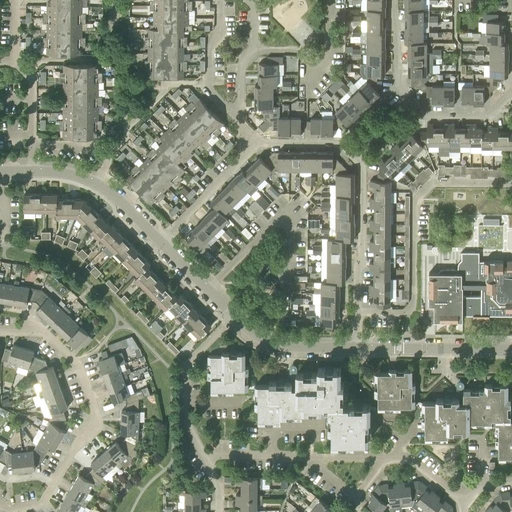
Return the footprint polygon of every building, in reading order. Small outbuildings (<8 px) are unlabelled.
[(47,0),(47,13),(43,13),(43,23),(47,23),(47,37),(43,37),(43,47),(47,47),(47,54),(82,54),(82,47),(85,47),(86,37),(82,37),(82,31),(87,31),(87,29),(82,29),(82,23),(86,23),(86,13),(82,13),(82,7),(87,7),(87,5),(82,5),(82,0),(47,0)] [(149,0),(150,10),(153,10),(153,16),(148,16),(148,18),(153,18),(153,24),(150,24),(150,28),(149,28),(146,28),(146,30),(148,30),(148,36),(145,36),(145,46),(148,46),(148,52),(143,52),(143,54),(148,54),(148,60),(145,60),(145,70),(148,70),(148,77),(183,78),(183,70),(187,70),(187,60),(183,60),(184,46),(187,46),(187,36),(184,36),(184,30),(192,30),(192,24),(189,24),(189,10),(192,10),(192,0),(189,0),(188,0),(149,0)] [(367,0),(367,9),(385,10),(385,0),(367,0)] [(405,0),(405,10),(423,10),(423,0),(405,0)] [(367,20),(383,20),(383,15),(385,15),(385,10),(367,9),(367,20)] [(408,21),(423,20),(423,10),(405,10),(405,15),(408,15),(408,21)] [(486,32),(505,32),(505,21),(498,21),(498,14),(483,14),(483,21),(486,21),(486,32)] [(367,31),(385,31),(385,26),(383,26),(383,20),(367,20),(367,31)] [(423,20),(408,21),(408,26),(405,26),(405,32),(423,32),(423,20)] [(361,31),(361,35),(360,35),(360,42),(361,42),(385,42),(385,31),(367,31),(361,31)] [(423,32),(405,32),(405,42),(409,43),(423,43),(423,42),(423,32)] [(486,32),(480,32),(468,32),(468,36),(479,37),(479,42),(490,42),(504,42),(505,32),(486,32)] [(361,53),(367,53),(385,53),(385,42),(361,42),(361,48),(361,53)] [(427,42),(423,42),(423,43),(409,43),(408,53),(426,53),(427,42)] [(490,54),(508,54),(508,42),(504,42),(490,42),(490,54)] [(367,64),(385,64),(385,53),(367,53),(367,64)] [(426,53),(408,53),(408,64),(426,64),(426,53)] [(508,54),(490,54),(490,65),(508,65),(508,54)] [(259,74),(277,75),(283,74),(283,57),(267,57),(267,63),(259,63),(259,74)] [(63,120),(60,120),(60,130),(63,130),(63,137),(98,137),(98,130),(102,130),(102,120),(98,120),(98,114),(103,114),(103,112),(98,112),(98,106),(102,106),(102,96),(98,96),(99,90),(104,90),(104,88),(99,88),(99,82),(102,82),(102,72),(99,72),(99,62),(64,62),(63,72),(60,72),(60,82),(63,82),(63,96),(60,96),(60,106),(63,106),(63,120)] [(364,78),(367,78),(377,78),(377,75),(385,75),(385,64),(367,64),(367,74),(364,74),(363,74),(363,78),(364,78)] [(420,87),(424,83),(429,78),(426,75),(430,75),(433,72),(433,64),(426,64),(408,64),(408,75),(411,75),(411,86),(419,86),(420,87)] [(508,76),(508,65),(490,65),(490,81),(496,88),(499,85),(499,82),(502,82),(502,76),(508,76)] [(259,85),(273,85),(273,86),(277,86),(277,75),(259,74),(259,85)] [(359,89),(371,101),(379,94),(374,88),(376,86),(377,86),(377,78),(367,78),(367,81),(359,89)] [(496,88),(490,81),(490,86),(473,86),(473,104),(484,104),(484,98),(490,98),(490,91),(493,91),(496,88)] [(341,86),(347,92),(350,89),(344,83),(341,86)] [(424,83),(420,87),(424,91),(427,91),(427,97),(432,97),(432,104),(443,104),(443,86),(426,86),(424,83)] [(273,96),(273,86),(273,85),(259,85),(255,85),(255,96),(273,96)] [(347,92),(341,86),(338,89),(344,95),(347,92)] [(455,97),(458,97),(458,89),(454,89),(455,86),(443,86),(443,104),(454,104),(455,97)] [(473,104),(473,86),(462,86),(462,89),(458,89),(458,97),(462,97),(462,104),(473,104)] [(351,96),(362,107),(366,103),(368,105),(371,101),(359,89),(351,96)] [(271,115),(273,115),(273,113),(280,106),(273,106),(273,96),(255,96),(255,107),(261,107),(261,113),(264,113),(263,116),(267,119),(271,115)] [(343,104),(356,117),(360,113),(358,111),(362,107),(351,96),(343,104)] [(192,101),(188,105),(203,120),(212,111),(199,98),(194,103),(192,101)] [(335,116),(342,123),(345,121),(348,124),(356,117),(343,104),(335,112),(338,114),(335,116)] [(194,128),(203,120),(188,105),(185,108),(187,110),(182,116),(194,128)] [(219,129),(224,123),(214,113),(212,111),(203,120),(218,135),(221,131),(219,129)] [(290,136),(290,118),(273,118),(273,115),(271,115),(267,119),(270,122),(273,122),(273,130),(278,130),(278,136),(290,136)] [(186,137),(194,128),(182,116),(177,120),(175,118),(171,121),(186,137)] [(322,118),(322,136),(333,136),(333,128),(336,128),(336,129),(342,123),(335,116),(333,118),(322,118)] [(301,118),(290,118),(290,136),(301,136),(301,129),(304,129),(305,121),(301,121),(301,118)] [(322,136),(322,118),(311,118),(311,121),(307,121),(307,129),(311,129),(311,136),(322,136)] [(214,138),(218,135),(203,120),(194,128),(207,140),(212,135),(214,138)] [(177,145),(178,145),(186,137),(171,121),(167,125),(170,127),(165,132),(177,145)] [(420,131),(425,143),(427,143),(427,144),(438,144),(439,128),(433,128),(433,124),(427,124),(427,131),(420,131)] [(449,144),(449,124),(444,124),(444,128),(439,128),(438,144),(449,144)] [(449,124),(449,144),(449,151),(460,151),(460,144),(460,129),(454,129),(455,124),(449,124)] [(471,145),(471,124),(466,124),(466,129),(460,129),(460,144),(471,145)] [(476,124),(471,124),(471,145),(482,145),(482,132),(482,129),(476,129),(476,124)] [(488,132),(482,132),(482,145),(481,147),(493,148),(493,127),(488,127),(488,132)] [(493,127),(493,148),(503,148),(504,132),(498,132),(498,127),(493,127)] [(504,132),(503,148),(511,147),(511,127),(509,127),(509,132),(504,132)] [(194,128),(186,137),(201,151),(204,148),(202,145),(207,140),(194,128)] [(404,142),(416,154),(424,146),(423,145),(425,143),(420,131),(415,137),(409,131),(405,135),(409,138),(404,142)] [(161,145),(169,153),(177,145),(165,132),(160,137),(157,135),(154,138),(161,145)] [(201,151),(186,137),(178,145),(190,157),(195,152),(197,155),(201,151)] [(393,147),(408,161),(416,154),(404,142),(400,146),(397,143),(393,147)] [(169,153),(161,145),(156,150),(153,147),(149,151),(164,166),(173,157),(169,153)] [(178,145),(177,145),(169,153),(173,157),(184,168),(187,165),(185,162),(190,157),(178,145)] [(389,158),(400,169),(408,161),(393,147),(390,150),(393,153),(389,158)] [(164,166),(149,151),(146,154),(149,157),(143,162),(156,175),(164,166)] [(289,170),(289,152),(273,152),(268,157),(273,162),(274,163),(275,170),(277,176),(289,176),(289,170)] [(289,152),(289,170),(300,170),(300,152),(289,152)] [(300,170),(300,176),(307,176),(306,184),(311,184),(311,176),(311,170),(311,152),(300,152),(300,170)] [(311,152),(311,170),(322,170),(322,152),(311,152)] [(335,172),(342,164),(337,159),(335,160),(333,160),(333,152),(322,152),(322,170),(333,170),(335,172)] [(173,157),(164,166),(179,181),(183,178),(180,175),(185,170),(184,168),(173,157)] [(251,165),(264,178),(272,170),(275,170),(274,163),(273,162),(268,157),(264,161),(259,157),(251,165)] [(383,168),(378,173),(389,178),(391,176),(392,177),(400,169),(389,158),(385,161),(382,158),(378,162),(383,168)] [(132,168),(147,183),(156,175),(143,162),(139,167),(136,164),(132,168)] [(336,185),(354,185),(354,173),(346,173),(346,171),(347,170),(342,164),(335,172),(336,173),(336,185)] [(449,166),(449,174),(454,174),(454,175),(460,175),(460,165),(454,164),(454,166),(449,166)] [(264,178),(251,165),(244,172),(255,183),(254,184),(256,185),(264,178)] [(460,165),(460,175),(466,175),(466,174),(471,174),(471,166),(466,166),(466,165),(460,165)] [(179,181),(164,166),(156,175),(168,187),(173,182),(176,185),(179,181)] [(428,166),(425,170),(430,175),(433,172),(428,166)] [(471,166),(471,174),(475,174),(475,178),(482,178),(482,167),(471,166)] [(488,167),(482,167),(482,178),(488,178),(488,176),(492,176),(493,169),(488,169),(488,167)] [(493,169),(492,176),(497,176),(497,178),(503,178),(503,167),(497,167),(497,169),(493,169)] [(138,192),(147,183),(132,168),(129,171),(131,174),(126,179),(138,192)] [(247,191),(254,184),(255,183),(244,172),(242,170),(234,178),(247,191)] [(389,178),(378,173),(378,180),(370,180),(370,186),(375,186),(375,191),(391,192),(391,180),(389,180),(389,178)] [(147,183),(162,198),(166,194),(163,192),(168,187),(156,175),(147,183)] [(227,186),(239,198),(247,191),(234,178),(227,186)] [(416,179),(413,182),(418,187),(421,184),(416,179)] [(147,183),(138,192),(151,204),(156,199),(159,201),(162,198),(147,183)] [(354,195),(354,185),(336,185),(336,195),(354,195)] [(219,193),(232,206),(239,198),(227,186),(219,193)] [(267,190),(275,198),(280,194),(272,186),(267,190)] [(193,195),(190,192),(187,189),(183,192),(186,195),(190,199),(193,195)] [(391,192),(375,191),(375,197),(370,197),(370,202),(391,202),(391,192)] [(232,206),(219,193),(211,201),(216,206),(223,214),(224,213),(232,206)] [(35,211),(35,194),(24,194),(24,211),(35,211)] [(46,194),(35,194),(35,211),(46,211),(46,194)] [(46,211),(56,211),(57,211),(57,199),(57,194),(46,194),(46,211)] [(256,200),(265,209),(270,204),(261,195),(256,200)] [(354,195),(336,195),(336,206),(351,206),(351,201),(354,201),(354,195)] [(71,199),(57,199),(57,211),(56,211),(56,216),(71,216),(71,199)] [(71,199),(71,216),(77,216),(84,199),(71,199)] [(81,220),(93,208),(84,199),(77,216),(81,220)] [(265,209),(256,200),(248,207),(257,217),(265,209)] [(375,213),(391,213),(391,202),(370,202),(370,207),(375,207),(375,213)] [(176,205),(172,209),(180,216),(183,212),(180,209),(176,205)] [(208,214),(221,227),(229,218),(224,213),(223,214),(216,206),(208,214)] [(351,206),(336,206),(336,217),(354,217),(354,212),(351,212),(351,206)] [(239,207),(236,210),(242,216),(245,213),(239,207)] [(89,229),(101,217),(93,208),(81,220),(89,229)] [(180,216),(172,209),(169,212),(172,216),(173,215),(177,219),(180,216)] [(242,216),(236,210),(233,213),(239,219),(242,216)] [(370,224),(390,224),(391,213),(375,213),(375,219),(370,219),(370,224)] [(201,221),(213,234),(221,227),(208,214),(201,221)] [(110,226),(101,217),(89,229),(99,239),(100,237),(100,236),(110,226)] [(354,217),(336,217),(336,228),(354,228),(354,217)] [(308,219),(308,223),(308,228),(319,228),(320,219),(308,219)] [(201,221),(193,229),(206,241),(213,234),(201,221)] [(107,244),(120,232),(112,224),(110,226),(100,236),(100,237),(107,244)] [(374,235),(390,235),(390,224),(370,224),(370,229),(375,229),(374,235)] [(225,231),(231,237),(234,234),(229,228),(225,231)] [(246,228),(242,232),(251,241),(255,237),(246,228)] [(354,228),(336,228),(336,238),(336,239),(346,239),(354,239),(354,228)] [(210,246),(206,241),(193,229),(185,237),(202,254),(207,249),(213,255),(216,252),(210,246)] [(228,240),(231,237),(225,231),(222,234),(228,240)] [(115,252),(127,240),(120,232),(107,244),(115,252)] [(370,246),(390,246),(390,235),(374,235),(374,240),(370,240),(370,246)] [(328,249),(345,250),(346,239),(336,239),(336,238),(328,238),(328,249)] [(123,260),(135,248),(127,240),(115,252),(123,260)] [(213,243),(210,246),(216,252),(219,249),(213,243)] [(374,256),(390,257),(390,246),(370,246),(370,251),(374,251),(374,256)] [(80,256),(85,251),(82,248),(77,253),(80,256)] [(131,268),(143,256),(135,248),(123,260),(131,268)] [(327,260),(345,260),(345,250),(328,249),(327,260)] [(85,251),(80,256),(84,260),(89,255),(85,251)] [(442,268),(442,272),(429,272),(429,310),(434,310),(434,320),(463,320),(463,315),(473,315),(473,318),(487,318),(489,318),(489,315),(511,315),(511,260),(479,261),(479,252),(461,252),(461,264),(458,264),(458,268),(442,268)] [(150,264),(143,256),(131,268),(138,275),(138,276),(148,266),(150,264)] [(370,267),(390,267),(390,257),(374,256),(374,262),(370,262),(370,267)] [(345,271),(345,260),(327,260),(327,271),(345,271)] [(213,265),(218,270),(223,265),(218,261),(213,265)] [(93,274),(98,269),(95,266),(90,271),(93,274)] [(143,286),(155,274),(148,266),(138,276),(138,275),(135,278),(143,286)] [(374,278),(390,278),(390,267),(370,267),(370,272),(374,272),(374,278)] [(255,272),(259,277),(261,275),(263,273),(258,268),(255,272)] [(98,269),(93,274),(96,277),(102,272),(98,269)] [(327,271),(327,282),(339,282),(345,282),(345,271),(327,271)] [(150,294),(163,282),(155,274),(143,286),(150,294)] [(369,289),(390,289),(390,278),(374,278),(374,284),(369,284),(369,289)] [(111,287),(114,284),(109,279),(106,282),(111,287)] [(16,303),(19,286),(19,281),(15,280),(15,285),(8,284),(5,301),(16,303)] [(158,301),(170,289),(163,282),(150,294),(158,301)] [(327,282),(321,282),(321,287),(314,287),(314,292),(321,292),(321,293),(339,293),(339,282),(327,282)] [(114,284),(111,287),(115,292),(119,289),(114,284)] [(36,301),(41,289),(19,286),(16,303),(27,305),(27,300),(36,301)] [(56,304),(41,289),(36,301),(40,305),(36,309),(44,317),(56,304)] [(178,297),(170,289),(158,301),(166,309),(169,307),(168,306),(178,297)] [(390,307),(390,289),(369,289),(369,294),(374,294),(374,300),(377,300),(377,307),(390,307)] [(321,303),(339,304),(339,293),(321,293),(321,303)] [(126,303),(129,299),(124,294),(121,298),(126,303)] [(176,314),(188,302),(180,294),(178,297),(168,306),(169,307),(176,314)] [(129,299),(126,303),(131,308),(134,304),(129,299)] [(184,322),(196,310),(188,302),(176,314),(184,322)] [(339,314),(339,304),(321,303),(321,314),(339,314)] [(56,304),(44,317),(52,324),(67,308),(65,305),(62,309),(56,304)] [(60,331),(72,318),(68,314),(71,311),(67,308),(52,324),(60,331)] [(141,318),(144,315),(139,310),(136,313),(141,318)] [(204,318),(196,310),(184,322),(191,330),(204,318)] [(339,314),(321,314),(321,326),(339,326),(339,314)] [(144,315),(141,318),(146,323),(149,320),(144,315)] [(60,331),(68,339),(80,326),(84,323),(81,320),(77,324),(72,318),(60,331)] [(204,318),(191,330),(199,337),(211,325),(204,318)] [(156,334),(160,330),(155,325),(151,328),(156,334)] [(93,338),(80,326),(68,339),(67,339),(76,347),(80,343),(84,347),(93,338)] [(160,330),(156,334),(161,339),(165,335),(160,330)] [(172,349),(175,346),(170,341),(167,344),(172,349)] [(2,360),(18,365),(24,348),(13,344),(11,349),(6,347),(2,360)] [(175,346),(172,349),(176,354),(180,351),(175,346)] [(24,348),(18,365),(29,368),(35,370),(38,358),(33,356),(34,351),(24,348)] [(99,360),(102,370),(118,365),(115,354),(109,356),(107,351),(101,352),(103,358),(99,360)] [(211,378),(211,392),(234,392),(234,389),(248,389),(248,366),(245,366),(245,353),(222,352),(222,355),(208,355),(208,378),(211,378)] [(46,360),(38,358),(35,370),(36,370),(40,382),(57,376),(53,366),(48,368),(46,360)] [(255,385),(255,400),(255,407),(258,407),(258,421),(281,421),(281,414),(303,414),(303,407),(329,407),(329,430),(332,430),(332,444),(355,444),(355,441),(369,441),(369,419),(370,419),(371,404),(344,404),(344,382),(341,382),(341,368),(318,368),(318,372),(297,372),(297,368),(293,364),(289,368),(291,370),(291,378),(290,378),(289,379),(291,379),(291,382),(269,382),(269,385),(255,385)] [(118,365),(102,370),(106,381),(127,373),(131,372),(129,368),(121,371),(118,365)] [(389,369),(389,372),(375,372),(375,395),(378,395),(378,409),(401,409),(401,406),(415,406),(415,383),(412,383),(412,369),(389,369)] [(110,391),(126,385),(123,379),(128,377),(127,373),(106,381),(110,391)] [(57,376),(40,382),(42,389),(38,390),(39,394),(60,387),(57,376)] [(422,401),(422,420),(422,424),(425,424),(425,438),(448,438),(448,431),(470,431),(470,424),(496,424),(496,446),(499,446),(499,460),(511,460),(511,420),(511,398),(508,398),(508,384),(485,384),(485,389),(463,389),(463,395),(460,395),(457,398),(436,398),(436,401),(422,401)] [(124,398),(126,403),(131,401),(139,399),(144,397),(141,390),(129,394),(126,385),(110,391),(113,401),(124,398)] [(47,403),(64,397),(60,387),(39,394),(41,398),(45,396),(47,403)] [(52,418),(51,419),(65,415),(63,409),(68,407),(64,397),(47,403),(52,418)] [(4,406),(10,404),(8,398),(2,400),(4,406)] [(122,422),(139,422),(139,399),(131,401),(126,403),(126,411),(122,411),(122,422)] [(51,419),(45,431),(60,440),(66,431),(61,428),(66,419),(65,415),(51,419)] [(128,433),(124,439),(135,445),(139,439),(132,436),(132,433),(138,433),(139,422),(122,422),(122,433),(128,433)] [(60,440),(45,431),(36,446),(47,452),(50,447),(54,450),(60,440)] [(135,445),(124,439),(120,446),(116,441),(108,449),(122,465),(125,466),(128,466),(132,462),(132,457),(133,458),(136,457),(138,451),(133,449),(135,445)] [(22,452),(24,470),(35,468),(35,463),(41,462),(47,452),(36,446),(33,451),(22,452)] [(5,449),(7,465),(7,466),(13,466),(13,471),(24,470),(22,452),(12,453),(5,449)] [(100,456),(111,469),(116,464),(119,468),(122,465),(108,449),(100,456)] [(89,472),(102,483),(105,479),(102,476),(111,469),(100,456),(91,463),(94,466),(89,472)] [(79,474),(74,483),(88,492),(94,482),(100,486),(102,483),(89,472),(85,477),(79,474)] [(241,488),(257,488),(262,489),(263,477),(236,477),(236,483),(241,483),(241,488)] [(412,505),(414,499),(420,481),(410,482),(411,485),(405,485),(404,482),(399,483),(402,506),(412,505)] [(414,499),(412,505),(412,506),(420,511),(425,507),(436,493),(432,490),(430,492),(425,489),(427,486),(420,481),(414,499)] [(88,492),(74,483),(68,493),(87,504),(89,500),(85,498),(88,492)] [(402,506),(399,483),(394,483),(394,487),(388,487),(388,484),(379,485),(388,502),(391,508),(402,506)] [(388,502),(379,485),(369,497),(372,499),(368,503),(379,511),(380,511),(387,504),(387,503),(388,502)] [(257,495),(257,488),(241,488),(241,494),(236,494),(236,499),(262,499),(262,495),(257,495)] [(185,501),(201,502),(201,496),(206,496),(206,490),(180,490),(180,495),(185,495),(185,501)] [(511,509),(511,494),(510,495),(510,492),(500,493),(510,510),(511,510),(511,509)] [(63,502),(77,511),(81,505),(85,507),(87,504),(68,493),(63,502)] [(436,493),(425,507),(430,511),(441,511),(452,506),(445,501),(445,500),(442,503),(438,499),(440,497),(436,493)] [(487,509),(490,511),(510,511),(510,510),(500,493),(494,500),(497,502),(493,507),(491,505),(487,509)] [(313,508),(317,511),(335,511),(316,496),(313,500),(317,504),(313,508)] [(262,499),(236,499),(236,504),(241,504),(241,510),(257,510),(257,504),(262,504),(262,499)] [(201,507),(201,502),(185,501),(185,507),(180,507),(179,511),(206,511),(206,507),(201,507)] [(76,511),(77,511),(63,502),(57,511),(76,511)]
